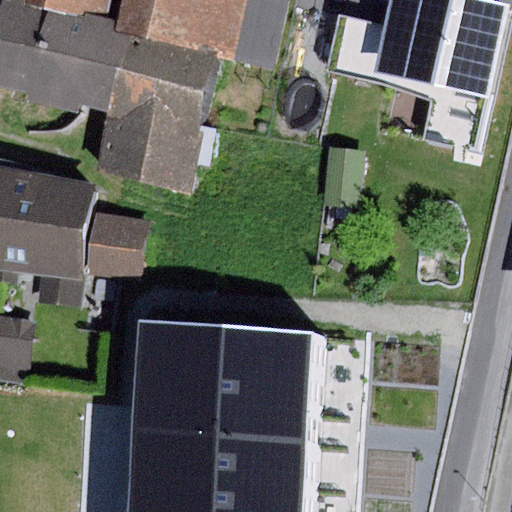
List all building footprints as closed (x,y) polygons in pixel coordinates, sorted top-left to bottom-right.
[(107,26),(10,0),(4,0),(0,19),(0,86),(107,111),(96,173),(193,193),(200,123),(217,56),(122,30),(107,26)] [(10,0),(107,26),(113,0),(10,0)] [(129,0),(122,30),(217,56),(271,71),(287,0),(129,0)] [(510,6),(482,0),(390,0),(374,78),(491,101),(510,6)] [(95,185),(0,169),(0,270),(43,276),(39,304),(78,310),(95,185)] [(147,224),(98,214),(91,276),(141,280),(147,224)] [(0,384),(25,387),(33,321),(0,317),(0,384)] [(156,322),(148,475),(301,483),(309,330),(156,322)] [(148,475),(146,511),(299,511),(301,483),(148,475)]
